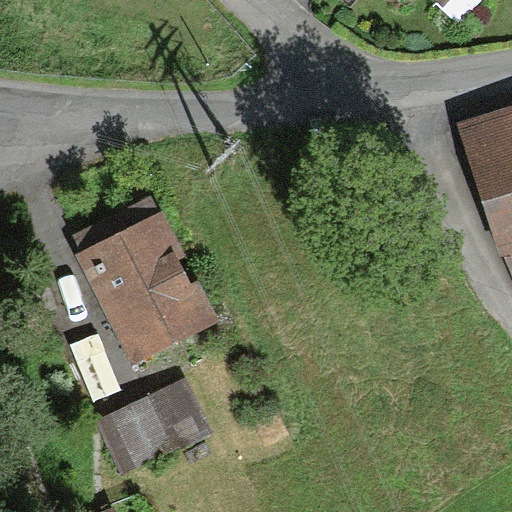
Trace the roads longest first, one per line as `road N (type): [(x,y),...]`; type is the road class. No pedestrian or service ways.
road 1 (residential): [(511,318),(476,264),(407,110),(402,77)]
road 2 (residential): [(253,0),(348,85),(402,77)]
